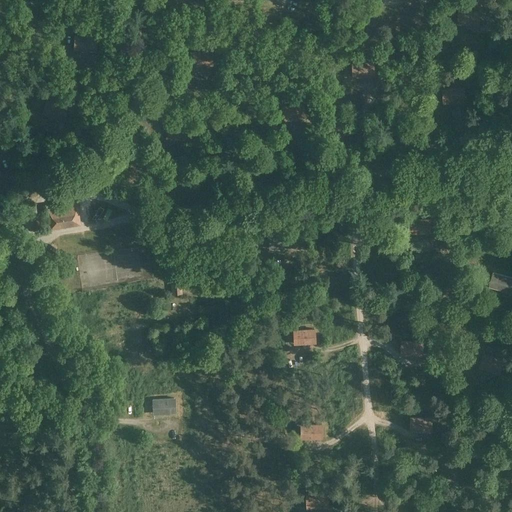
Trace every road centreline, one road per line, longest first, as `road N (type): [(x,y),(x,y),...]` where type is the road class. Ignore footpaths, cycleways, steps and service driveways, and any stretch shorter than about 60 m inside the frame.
road 1 (track): [(90,511),(87,429),(26,290),(20,251),(43,192),(135,107),(144,64),(119,0)]
road 2 (track): [(511,152),(0,239)]
road 3 (track): [(350,179),(378,501),(386,511)]
